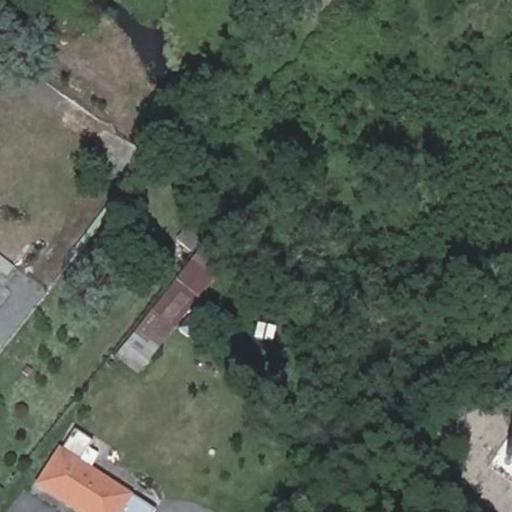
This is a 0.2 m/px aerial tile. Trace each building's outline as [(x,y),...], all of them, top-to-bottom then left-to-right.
[(97,27),(83,7),(72,15),(86,35),(97,27)] [(76,40),(61,21),(55,26),(70,45),(76,40)] [(197,244),(206,233),(191,221),(182,232),(197,244)] [(212,239),(121,358),(143,375),(234,256),(212,239)] [(4,254),(0,256),(0,282),(15,273),(4,254)] [(59,453),(39,485),(79,511),(153,511),(154,511),(128,495),(126,497),(59,453)]
